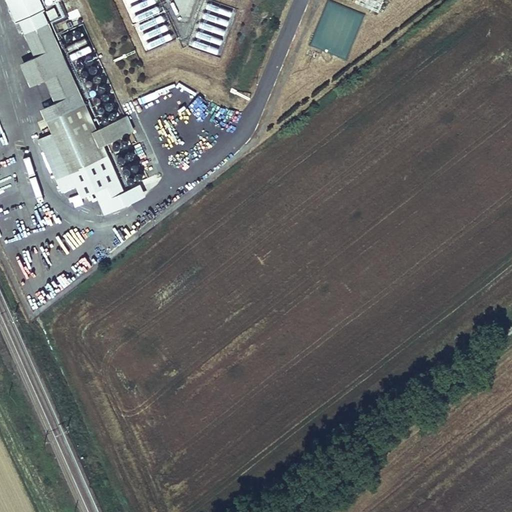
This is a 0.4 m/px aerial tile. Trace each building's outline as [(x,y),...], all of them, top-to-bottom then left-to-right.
[(39,0),(5,0),(15,22),(17,21),(42,10),(44,10),(39,0)] [(49,21),(62,16),(59,6),(45,11),(49,21)] [(42,10),(17,21),(33,55),(59,43),(42,10)] [(85,103),(59,43),(33,55),(17,62),(28,89),(46,81),(56,103),(41,109),(46,121),(85,103)] [(97,129),(85,103),(46,121),(51,133),(38,138),(61,193),(75,187),(80,198),(94,193),(105,215),(144,196),(140,184),(124,190),(105,145),(134,131),(127,116),(97,129)]
